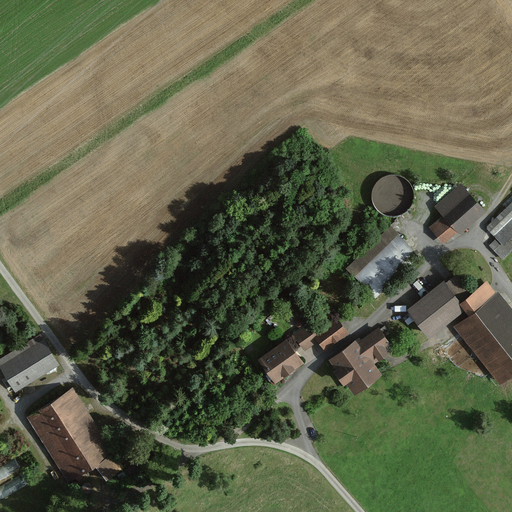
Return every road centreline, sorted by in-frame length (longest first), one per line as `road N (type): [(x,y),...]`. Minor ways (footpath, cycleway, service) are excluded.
road 1 (track): [(359,511),(315,462),(290,448),(267,441),(183,448),(100,399),(0,267)]
road 2 (track): [(315,462),(295,384),(438,254),(476,234),(511,289)]
